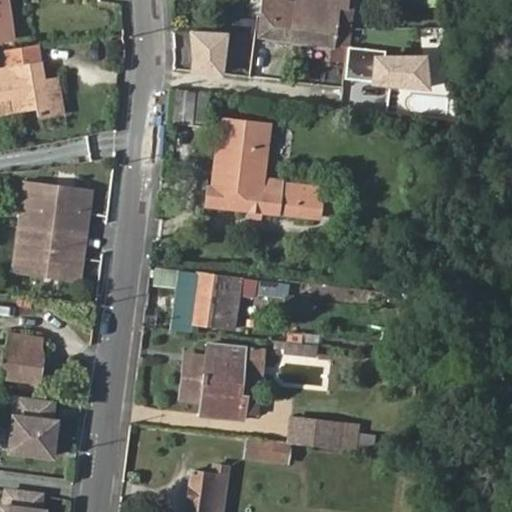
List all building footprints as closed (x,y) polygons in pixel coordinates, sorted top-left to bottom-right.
[(0,0),(0,39),(16,38),(11,0),(0,0)] [(333,26),(343,27),(345,7),(346,0),(305,0),(306,1),(300,0),(296,0),(296,2),(275,0),(263,0),(261,17),(273,19),(274,14),(333,23),(333,26)] [(343,27),(349,28),(351,8),(345,7),(343,27)] [(340,44),(343,27),(333,26),(333,23),(274,14),(273,19),(261,17),(259,34),(340,44)] [(193,69),(219,73),(224,32),(192,29),(194,58),(193,69)] [(236,68),(249,70),(252,36),(239,35),(236,68)] [(0,108),(4,108),(4,103),(12,101),(12,107),(32,104),(34,115),(55,111),(50,79),(40,80),(34,43),(0,49),(0,68),(0,69),(0,68),(0,108)] [(422,88),(419,58),(382,57),(384,51),(359,47),(356,67),(373,69),(371,81),(422,88)] [(55,78),(50,79),(55,111),(60,110),(55,78)] [(203,120),(208,92),(181,88),(177,117),(203,120)] [(222,117),(218,139),(228,140),(221,186),(211,184),(206,183),(202,202),(309,219),(313,195),(300,194),(301,187),(279,183),(280,179),(260,176),(269,124),(222,117)] [(228,140),(218,139),(211,184),(221,186),(228,140)] [(23,173),(17,220),(73,227),(75,204),(87,207),(90,181),(23,173)] [(75,204),(73,227),(84,228),(87,207),(75,204)] [(73,227),(17,220),(12,266),(79,275),(82,250),(70,249),(73,227)] [(84,228),(73,227),(70,249),(82,250),(84,228)] [(151,270),(149,283),(170,286),(172,272),(151,270)] [(170,286),(167,327),(192,329),(193,322),(227,327),(232,292),(248,295),(249,288),(251,279),(172,270),(172,272),(170,286)] [(251,279),(249,288),(281,292),(282,283),(251,279)] [(7,343),(0,342),(0,374),(2,374),(0,390),(36,394),(44,335),(9,330),(7,343)] [(192,362),(187,399),(202,401),(200,415),(239,421),(243,400),(239,400),(243,374),(258,376),(261,352),(210,345),(207,364),(192,362)] [(55,403),(14,396),(6,457),(49,462),(55,403)] [(309,413),(306,441),(353,448),(357,419),(309,413)] [(284,457),(288,438),(247,433),(245,451),(284,457)] [(188,468),(181,511),(218,511),(226,462),(211,459),(209,471),(188,468)] [(41,511),(44,495),(4,490),(1,511),(41,511)]
